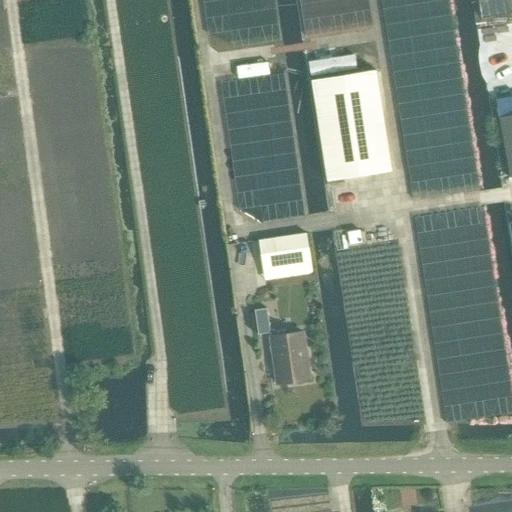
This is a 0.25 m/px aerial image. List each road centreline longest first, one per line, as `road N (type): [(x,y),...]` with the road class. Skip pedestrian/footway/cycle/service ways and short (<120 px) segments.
road 1 (unclassified): [(0,469),(511,465)]
road 2 (track): [(72,469),(8,0)]
